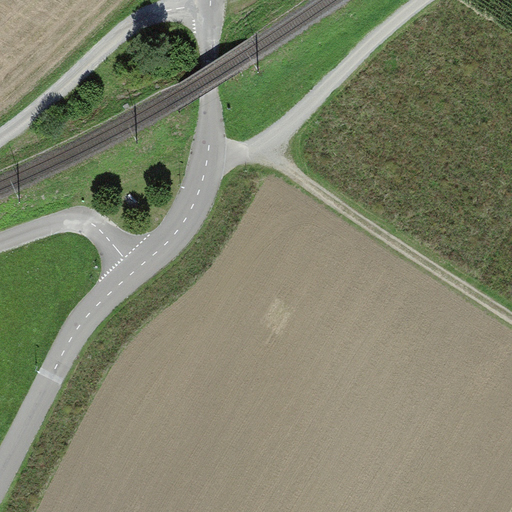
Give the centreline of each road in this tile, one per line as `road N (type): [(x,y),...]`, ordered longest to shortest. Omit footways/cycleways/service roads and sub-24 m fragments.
road 1 (track): [(256,151),(511,313)]
road 2 (unclassified): [(137,270),(170,240),(202,184),(212,0)]
road 3 (track): [(424,0),(256,151),(209,150)]
road 4 (track): [(0,138),(125,30),(166,10),(212,6)]
road 5 (unclassified): [(0,475),(72,339),(137,270)]
road 6 (unclassified): [(137,270),(96,221),(79,214),(0,239)]
